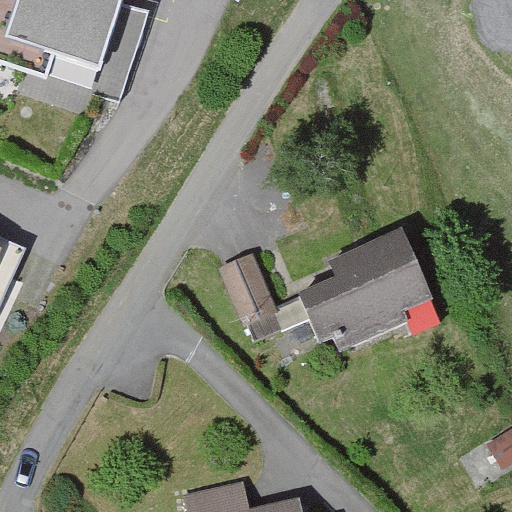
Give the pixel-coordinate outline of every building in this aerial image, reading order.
[(0,0),(0,62),(42,77),(48,58),(96,73),(120,0),(0,0)] [(337,277),(300,294),(321,340),(333,334),(340,349),(404,321),(398,309),(430,295),(401,230),(330,261),(337,277)] [(253,254),(221,267),(245,327),(278,314),(253,254)] [(511,461),(511,429),(489,445),(503,467),(511,461)] [(245,480),(185,495),(189,511),(321,511),(317,495),(253,511),(245,480)]
